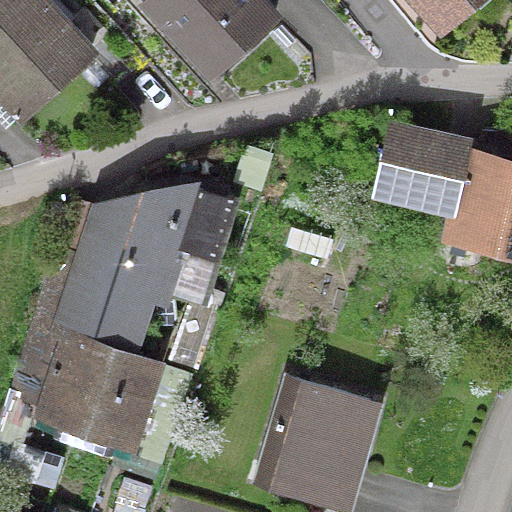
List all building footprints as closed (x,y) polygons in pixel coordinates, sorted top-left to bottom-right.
[(0,0),(0,96),(20,118),(88,54),(37,0),(0,0)] [(145,0),(143,2),(210,74),(271,18),(254,0),(145,0)] [(414,0),(440,28),(470,0),(414,0)] [(391,130),(378,187),(429,199),(442,142),(391,130)] [(511,251),(511,133),(479,131),(474,154),(470,153),(451,238),(511,251)] [(203,264),(218,198),(179,190),(162,190),(89,216),(74,264),(52,256),(0,420),(0,445),(14,450),(27,401),(43,406),(42,410),(126,438),(150,363),(117,352),(138,285),(147,278),(151,283),(182,288),(203,264)] [(295,479),(291,491),(340,505),(369,404),(285,380),(259,469),(295,479)] [(30,478),(36,457),(14,450),(8,471),(30,478)]
